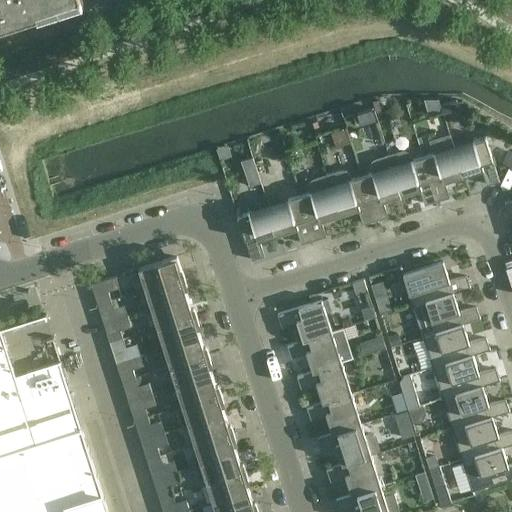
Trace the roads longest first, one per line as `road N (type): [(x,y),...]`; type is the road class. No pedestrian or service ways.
road 1 (residential): [(511,314),(479,225),(235,297)]
road 2 (residential): [(235,297),(213,234),(199,220),(22,268)]
road 3 (residential): [(303,511),(235,297)]
